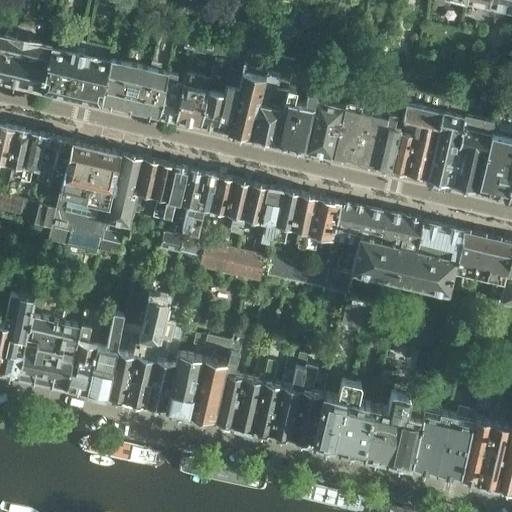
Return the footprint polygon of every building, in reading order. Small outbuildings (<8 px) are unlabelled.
[(488,6),(489,0),(464,0),(482,4),(480,10),(487,11),(488,6)] [(511,20),(511,0),(489,0),(488,6),(495,8),(496,2),(511,5),(508,19),(511,20)] [(198,51),(201,36),(177,31),(174,46),(190,50),(198,51)] [(0,76),(43,87),(52,44),(49,43),(48,45),(0,33),(0,76)] [(221,57),(224,41),(201,36),(198,51),(216,56),(221,57)] [(251,134),(270,52),(224,41),(221,57),(216,56),(210,81),(217,83),(226,85),(217,126),(251,134)] [(100,100),(110,57),(107,57),(107,58),(97,55),(97,54),(94,54),(94,55),(68,49),(68,48),(65,47),(65,48),(55,46),(55,45),(52,44),(43,87),(100,100)] [(200,123),(200,122),(208,89),(210,81),(216,56),(198,51),(190,50),(183,83),(175,117),(200,123)] [(275,139),(287,84),(293,57),(270,52),(251,134),(275,139)] [(120,104),(126,78),(122,77),(125,61),(110,57),(100,100),(120,104)] [(150,83),(153,67),(125,61),(122,77),(126,78),(120,104),(139,109),(145,82),(150,83)] [(159,113),(168,70),(153,67),(150,83),(145,82),(139,109),(159,113)] [(377,90),(380,73),(352,67),(348,83),(377,90)] [(175,117),(183,83),(175,81),(177,72),(168,70),(159,113),(175,117)] [(217,126),(226,85),(217,83),(216,91),(208,89),(200,122),(217,127),(217,126)] [(289,143),(299,99),(294,98),(297,86),(287,84),(275,139),(289,143)] [(333,153),(344,103),(334,101),(336,90),(317,86),(316,90),(304,146),(333,153)] [(427,175),(445,94),(408,86),(402,116),(413,119),(417,119),(414,131),(405,170),(427,175)] [(478,186),(497,101),(498,94),(469,88),(469,91),(447,86),(445,94),(427,175),(478,186)] [(304,146),(316,90),(308,88),(305,100),(299,99),(289,143),(304,146)] [(507,193),(511,169),(511,104),(497,101),(478,186),(507,193)] [(376,163),(387,113),(344,103),(333,153),(376,163)] [(390,166),(400,124),(394,123),(397,111),(388,109),(387,113),(376,163),(390,166)] [(405,170),(414,131),(407,130),(409,121),(413,122),(413,119),(402,116),(400,124),(390,166),(405,170)] [(0,157),(6,159),(14,124),(9,123),(0,121),(0,157)] [(17,187),(19,180),(30,128),(14,124),(6,159),(14,161),(8,185),(17,187)] [(39,167),(47,132),(30,128),(19,180),(28,182),(31,166),(39,167)] [(66,162),(71,138),(47,132),(39,167),(37,176),(54,181),(59,161),(66,162)] [(105,217),(120,149),(71,138),(66,162),(56,206),(51,226),(48,240),(64,244),(61,258),(77,261),(80,248),(97,251),(102,228),(105,217)] [(129,222),(133,205),(145,155),(120,149),(105,217),(129,222)] [(152,194),(160,158),(145,155),(133,205),(141,207),(145,192),(152,194)] [(163,212),(174,162),(160,158),(152,194),(159,195),(155,210),(163,212)] [(181,201),(189,165),(174,162),(163,212),(171,214),(174,199),(181,201)] [(190,229),(203,169),(189,165),(181,201),(188,202),(182,227),(190,229)] [(210,207),(218,172),(203,169),(190,229),(197,230),(203,206),(210,207)] [(225,211),(233,175),(218,172),(210,207),(209,211),(215,212),(216,209),(225,211)] [(240,229),(252,179),(233,175),(225,211),(237,213),(234,228),(240,229)] [(259,218),(267,183),(252,179),(240,229),(247,231),(251,217),(259,218)] [(272,235),(283,186),(267,183),(259,218),(268,221),(265,234),(272,235)] [(291,226),(300,190),(283,186),(272,235),(284,238),(287,225),(291,226)] [(303,248),(316,193),(300,190),(291,226),(299,228),(296,238),(299,239),(298,242),(301,243),(300,247),(296,246),(294,251),(303,253),(304,248),(303,248)] [(331,236),(340,199),(316,193),(303,248),(304,248),(308,249),(309,244),(314,245),(317,232),(331,236)] [(20,212),(20,211),(23,199),(7,195),(4,208),(20,212)] [(36,215),(39,202),(23,199),(20,211),(36,215)] [(344,239),(352,202),(340,199),(331,236),(328,249),(335,250),(338,237),(344,239)] [(51,226),(56,206),(39,202),(36,215),(34,222),(51,226)] [(354,254),(359,232),(365,204),(352,202),(344,239),(350,240),(347,253),(354,254)] [(379,237),(386,209),(365,204),(359,232),(379,237)] [(400,242),(406,214),(386,209),(379,237),(400,242)] [(454,268),(463,227),(422,218),(406,213),(406,214),(400,242),(379,237),(359,232),(354,254),(351,268),(385,275),(384,277),(415,284),(415,282),(449,290),(454,268)] [(500,292),(511,240),(511,237),(463,227),(454,268),(463,270),(460,282),(469,284),(471,272),(476,274),(474,286),(482,288),(485,275),(494,278),(491,290),(500,292)] [(114,268),(122,233),(102,228),(97,251),(94,264),(114,268)] [(180,248),(183,235),(164,230),(160,246),(180,250),(180,248)] [(135,253),(139,237),(127,234),(123,250),(135,253)] [(200,253),(203,239),(183,235),(180,248),(200,253)] [(511,240),(500,292),(499,298),(511,301),(511,240)] [(262,280),(267,257),(205,242),(200,266),(262,280)] [(284,258),(286,251),(269,247),(268,254),(271,255),(284,258)] [(290,259),(284,258),(271,255),(267,273),(286,277),(290,259)] [(305,282),(309,264),(290,259),(286,277),(305,282)] [(337,270),(338,265),(325,262),(324,267),(328,268),(337,270)] [(324,286),(328,268),(324,267),(309,264),(305,282),(324,286)] [(350,273),(351,268),(338,265),(337,270),(350,273)] [(350,273),(337,270),(328,268),(324,286),(346,291),(350,273)] [(1,369),(18,293),(11,292),(4,322),(0,321),(0,373),(2,369),(1,369)] [(26,338),(35,297),(35,296),(18,292),(18,293),(1,369),(2,369),(3,369),(4,368),(8,369),(7,370),(9,371),(10,370),(16,371),(16,372),(18,373),(18,372),(23,351),(20,351),(21,347),(17,346),(19,337),(26,338)] [(145,401),(164,320),(168,300),(149,295),(139,338),(153,341),(150,355),(136,352),(126,396),(139,400),(138,404),(144,406),(145,401)] [(58,339),(63,318),(66,304),(35,297),(26,338),(23,351),(18,372),(37,376),(39,377),(48,378),(57,339),(58,339)] [(106,392),(122,322),(127,300),(117,297),(107,344),(97,342),(87,387),(106,392)] [(511,316),(511,301),(499,298),(495,313),(511,316)] [(365,322),(368,309),(349,305),(346,317),(365,322)] [(429,337),(434,319),(402,311),(398,329),(429,337)] [(67,383),(80,325),(81,322),(63,318),(58,339),(57,339),(48,378),(67,383)] [(165,405),(178,349),(184,324),(164,320),(145,401),(165,405)] [(126,396),(136,352),(125,349),(128,335),(122,334),(125,323),(122,322),(106,392),(105,397),(111,398),(112,393),(126,396)] [(87,387),(97,342),(87,340),(90,327),(80,325),(67,383),(87,387)] [(273,379),(278,359),(277,359),(279,347),(276,347),(281,327),(275,325),(270,349),(251,430),(257,431),(258,427),(271,430),(282,381),(273,379)] [(290,434),(307,361),(314,329),(306,328),(301,351),(298,350),(290,383),(282,381),(271,430),(284,433),(283,437),(289,438),(290,434)] [(189,416),(190,411),(201,362),(205,362),(206,360),(210,361),(211,356),(227,360),(232,340),(208,334),(207,335),(197,333),(194,343),(197,343),(195,352),(178,349),(165,405),(181,409),(180,414),(189,416)] [(234,421),(244,373),(235,371),(242,342),(232,340),(227,360),(211,356),(210,361),(206,360),(205,362),(201,362),(190,411),(214,416),(213,421),(219,423),(220,418),(234,421)] [(251,430),(270,349),(262,347),(255,375),(244,373),(234,421),(247,424),(246,429),(251,430)] [(312,439),(323,391),(309,387),(310,382),(312,383),(313,379),(325,382),(329,366),(307,361),(290,434),(312,439)] [(337,444),(352,379),(345,378),(342,380),(338,394),(323,391),(312,439),(337,444)] [(361,450),(372,402),(358,399),(361,384),(359,381),(352,379),(337,444),(361,450)] [(386,455),(401,391),(393,389),(390,391),(387,405),(372,402),(361,450),(386,455)] [(410,461),(421,413),(407,410),(410,395),(408,392),(401,391),(386,455),(410,461)] [(478,477),(495,400),(485,398),(481,415),(473,414),(472,420),(460,472),(478,477)] [(435,467),(450,402),(437,399),(434,411),(422,408),(421,413),(410,461),(425,464),(425,465),(435,467)] [(496,481),(509,422),(502,420),(506,403),(495,400),(478,477),(496,481)] [(460,472),(472,420),(457,417),(460,404),(450,402),(435,467),(444,469),(460,472)] [(51,425),(0,413),(0,429),(48,440),(49,439),(51,439),(52,438),(53,437),(54,436),(54,434),(54,433),(54,431),(54,430),(54,429),(53,427),(52,426),(51,425)] [(511,485),(511,422),(509,422),(496,481),(511,485)] [(88,437),(83,439),(81,440),(84,443),(86,445),(88,446),(90,448),(93,450),(96,451),(99,452),(160,465),(163,465),(166,465),(167,464),(170,462),(170,460),(171,457),(170,454),(169,453),(166,451),(164,450),(102,436),(99,436),(96,436),(93,436),(90,436),(88,437)] [(183,471),(260,490),(262,489),(263,489),(264,488),(266,487),(268,480),(268,479),(268,478),(268,477),(267,476),(267,475),(266,474),(265,473),(189,456),(187,456),(186,456),(184,457),(183,457),(182,458),(181,459),(180,461),(179,462),(179,463),(179,465),(179,466),(179,467),(180,468),(180,469),(181,470),(183,471)] [(294,497),(350,510),(356,511),(361,511),(363,510),(365,509),(366,508),(367,507),(368,506),(368,505),(367,503),(366,501),(365,499),(363,498),(359,496),(354,494),(298,481),(294,497)]
